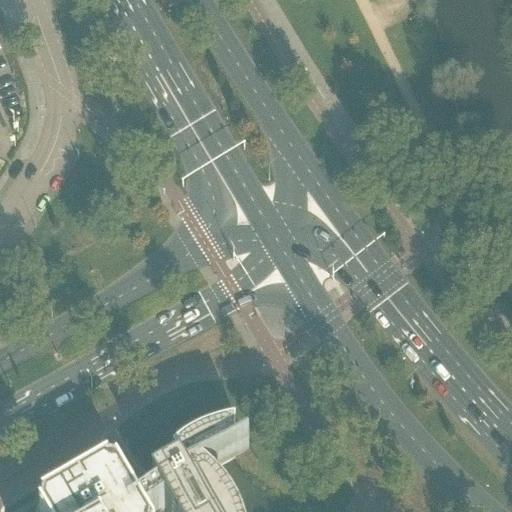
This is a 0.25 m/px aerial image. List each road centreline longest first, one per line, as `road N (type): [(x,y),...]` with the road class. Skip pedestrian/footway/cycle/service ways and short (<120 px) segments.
road 1 (secondary): [(0,421),(288,258)]
road 2 (primary): [(288,258),(360,373),(484,511)]
road 3 (secondary): [(260,212),(0,362)]
road 4 (primary): [(511,430),(325,197)]
road 5 (unclassified): [(0,233),(48,154),(60,113),(56,75),(29,0)]
road 6 (primary): [(133,0),(260,212)]
road 7 (primary): [(325,197),(203,14)]
